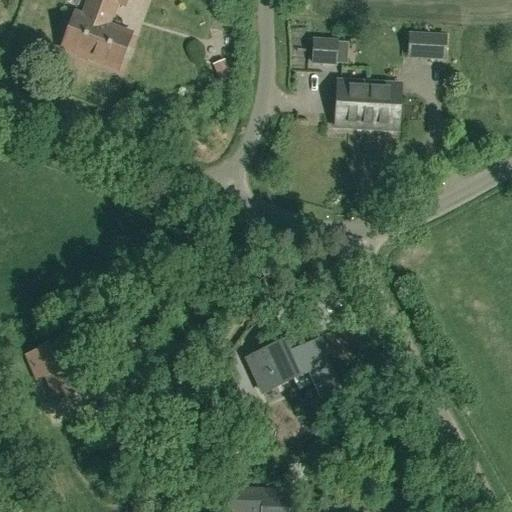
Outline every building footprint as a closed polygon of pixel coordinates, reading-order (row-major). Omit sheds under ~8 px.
[(67,38),(62,49),(119,71),(132,36),(109,27),(118,4),(125,7),(127,0),(90,0),(84,17),(76,14),(71,26),(68,24),(63,37),(67,38)] [(409,32),(408,58),(446,61),(448,34),(409,32)] [(335,66),(337,43),(314,42),(313,65),(335,66)] [(397,133),(397,129),(400,87),(339,83),(336,129),(397,133)] [(299,352),(291,335),(259,350),(262,354),(247,361),(262,393),(293,379),(298,391),(313,384),(319,399),(337,391),(322,357),(328,355),(321,341),(299,352)] [(83,393),(73,369),(61,341),(25,356),(36,382),(44,380),(54,405),(83,393)] [(260,438),(257,438),(234,439),(232,439),(233,454),(236,454),(260,453),(260,438)] [(377,493),(367,472),(347,481),(357,503),(377,493)] [(237,511),(286,511),(287,493),(239,491),(237,511)]
